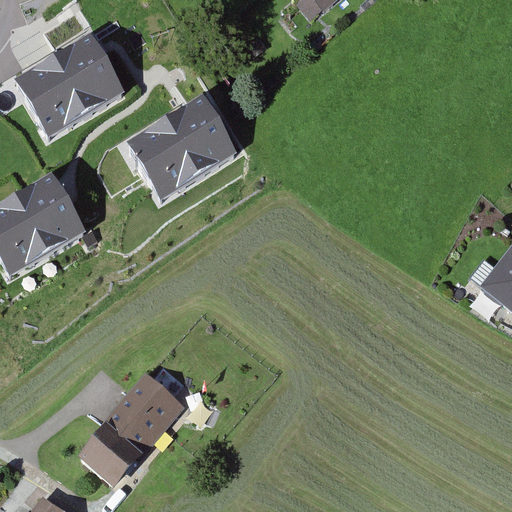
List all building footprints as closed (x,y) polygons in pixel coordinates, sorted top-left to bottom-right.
[(352,0),(290,0),(303,15),(293,23),(306,38),(343,8),(352,0)] [(372,7),(366,0),(352,0),(343,8),(354,21),(372,7)] [(20,79),(52,133),(123,92),(91,38),(20,79)] [(260,65),(253,55),(240,65),(248,75),(260,65)] [(130,142),(162,197),(233,155),(201,101),(130,142)] [(0,209),(0,252),(13,275),(84,233),(52,179),(0,209)] [(511,257),(506,253),(467,305),(511,339),(511,257)] [(141,398),(77,479),(113,508),(177,427),(141,398)]
